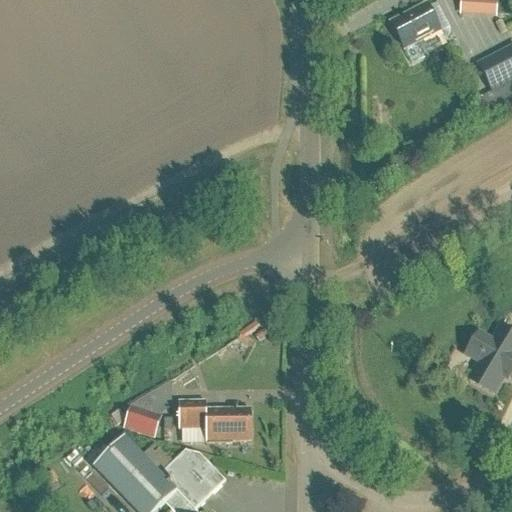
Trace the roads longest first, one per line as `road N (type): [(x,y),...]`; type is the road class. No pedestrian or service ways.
road 1 (tertiary): [(0,410),(165,300),(238,264),(304,251)]
road 2 (unclassified): [(343,511),(313,431),(304,251)]
road 3 (tertiary): [(304,251),(308,0)]
road 4 (unclassified): [(511,488),(480,486),(360,511)]
